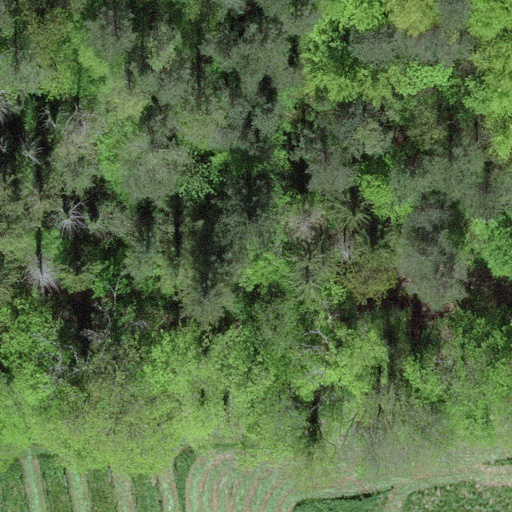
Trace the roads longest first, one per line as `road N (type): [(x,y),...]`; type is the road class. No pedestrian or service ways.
road 1 (track): [(0,453),(511,420)]
road 2 (track): [(0,266),(311,277),(511,270)]
